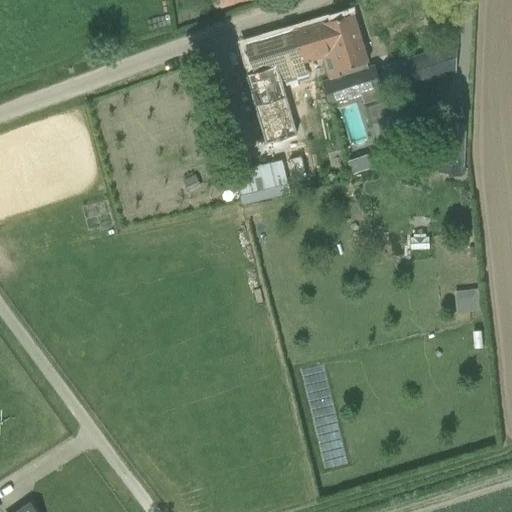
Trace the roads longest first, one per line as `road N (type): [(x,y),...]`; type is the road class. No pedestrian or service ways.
road 1 (unclassified): [(0,112),(321,0)]
road 2 (unclassified): [(151,511),(0,307)]
